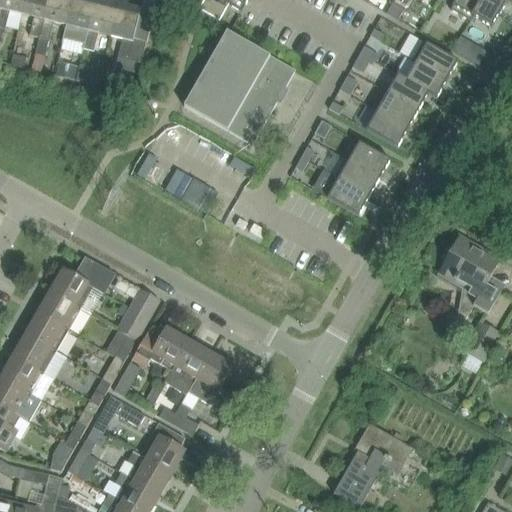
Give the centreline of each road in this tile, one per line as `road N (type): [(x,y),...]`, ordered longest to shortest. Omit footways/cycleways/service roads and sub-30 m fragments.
road 1 (residential): [(320,365),(24,198)]
road 2 (residential): [(320,365),(427,175)]
road 3 (residential): [(246,511),(320,365)]
road 4 (residential): [(427,175),(460,125),(511,77)]
